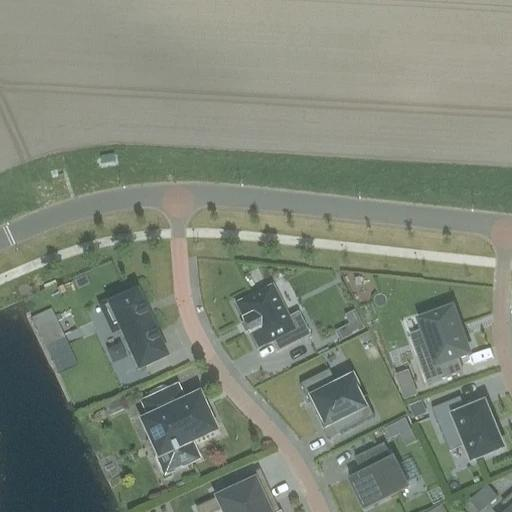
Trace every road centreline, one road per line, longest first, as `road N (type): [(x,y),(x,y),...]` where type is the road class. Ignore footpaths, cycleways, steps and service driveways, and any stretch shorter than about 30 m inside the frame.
road 1 (residential): [(176,197),(182,295),(221,391),(268,425),(323,511)]
road 2 (unclassified): [(176,197),(506,228)]
road 3 (unclassified): [(0,240),(109,199),(176,197)]
road 4 (residential): [(506,228),(501,343),(511,380)]
